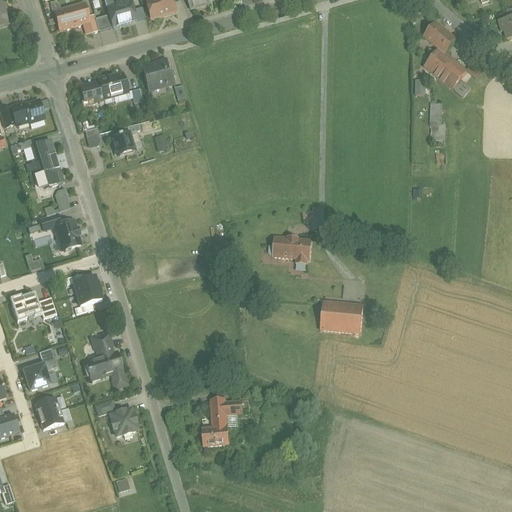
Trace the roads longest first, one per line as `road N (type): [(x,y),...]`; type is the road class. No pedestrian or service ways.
road 1 (residential): [(51,72),(308,0)]
road 2 (unclassified): [(108,258),(185,511)]
road 3 (unclassified): [(51,72),(108,258)]
road 4 (residential): [(0,338),(31,433),(24,447),(0,454)]
